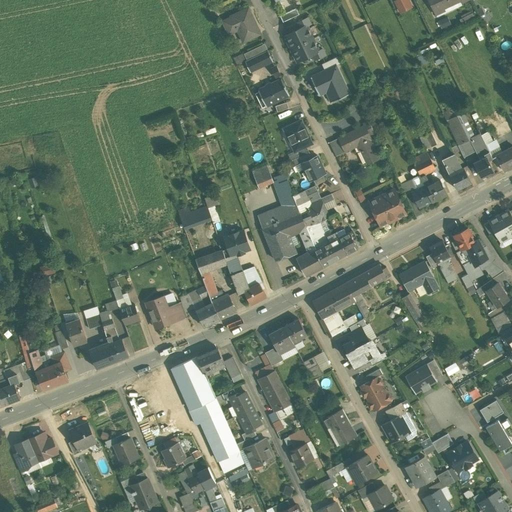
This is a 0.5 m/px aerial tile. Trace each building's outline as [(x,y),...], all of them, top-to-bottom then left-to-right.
[(411,7),(407,0),(397,0),(395,1),(400,12),(411,7)] [(428,0),(436,14),(445,9),(444,7),(458,0),(428,0)] [(260,34),(248,9),(232,17),(232,18),(224,22),(229,34),(238,30),(244,42),(260,34)] [(296,9),(280,16),(283,23),(299,15),(296,9)] [(440,27),(450,25),(448,17),(438,19),(440,27)] [(307,18),(296,23),(299,29),(306,26),(307,26),(310,25),(307,18)] [(299,29),(285,36),(291,49),(312,39),(307,26),(306,26),(299,29)] [(312,39),(291,49),(297,62),(311,55),(319,51),(318,51),(312,39)] [(264,44),(244,54),(247,60),(267,50),(264,44)] [(319,51),(311,55),(315,61),(325,56),(322,49),(318,51),(319,51)] [(268,51),(262,53),(267,64),(273,62),(268,51)] [(262,53),(245,62),(250,73),(267,64),(262,53)] [(234,58),(238,65),(245,61),(242,54),(234,58)] [(338,57),(322,64),(325,71),(336,66),(341,63),(338,57)] [(325,71),(311,78),(319,95),(326,92),(331,103),(349,94),(336,66),(325,71)] [(281,78),(258,90),(266,106),(289,95),(281,78)] [(275,106),(277,112),(289,108),(287,102),(275,106)] [(455,107),(443,113),(447,120),(459,115),(455,107)] [(459,115),(447,120),(458,145),(464,142),(470,139),(470,138),(459,115)] [(300,120),(283,128),(294,151),(305,146),(311,143),(300,120)] [(369,121),(363,124),(364,126),(369,135),(374,132),(369,121)] [(369,135),(364,126),(339,138),(345,151),(360,144),(369,163),(378,158),(369,139),(370,139),(369,135)] [(436,144),(431,132),(425,134),(430,145),(431,147),(436,144)] [(480,133),(470,138),(473,144),(476,150),(481,148),(486,146),(485,144),(480,133)] [(430,145),(425,134),(418,138),(423,149),(430,145)] [(470,139),(464,142),(466,147),(473,144),(470,139)] [(496,139),(485,144),(486,146),(489,151),(492,158),(496,156),(495,156),(502,152),(496,139)] [(458,145),(460,150),(464,156),(476,150),(473,144),(466,147),(464,142),(458,145)] [(432,146),(438,158),(443,156),(438,144),(432,146)] [(458,145),(458,144),(451,147),(453,153),(454,153),(460,150),(458,145)] [(294,151),(287,155),(290,161),(297,158),(308,153),(308,152),(305,146),(294,151)] [(511,146),(502,152),(495,156),(496,156),(503,170),(511,165),(511,146)] [(481,148),(476,150),(479,157),(482,155),(484,157),(485,157),(484,154),(481,148)] [(484,154),(485,157),(486,156),(488,160),(492,158),(489,151),(484,154)] [(434,168),(427,152),(412,159),(416,167),(419,175),(434,168)] [(308,153),(297,158),(300,164),(311,159),(308,153)] [(453,153),(449,156),(449,155),(442,159),(449,174),(461,168),(454,153),(453,153)] [(325,174),(316,156),(311,159),(300,164),(309,182),(325,174)] [(484,157),(474,162),(481,177),(493,171),(488,160),(486,156),(485,157),(484,157)] [(259,187),(273,182),(268,167),(254,172),(259,187)] [(419,175),(416,167),(408,171),(412,178),(419,175)] [(461,168),(449,174),(456,189),(471,183),(463,167),(461,168)] [(425,174),(420,177),(423,184),(427,182),(427,183),(429,182),(425,174)] [(284,175),(274,179),(277,185),(287,181),(284,175)] [(411,179),(406,181),(412,192),(414,191),(413,187),(414,186),(411,179)] [(439,179),(428,184),(427,183),(427,182),(423,184),(425,186),(432,201),(447,194),(439,179)] [(277,185),(274,187),(278,197),(291,191),(287,181),(277,185)] [(412,192),(406,181),(399,184),(405,195),(412,192)] [(315,186),(304,191),(307,196),(317,191),(315,186)] [(414,191),(412,192),(414,196),(411,197),(413,202),(416,201),(419,207),(432,201),(425,186),(414,191)] [(394,190),(369,202),(381,226),(406,214),(403,208),(404,206),(402,202),(400,202),(394,190)] [(291,191),(278,197),(282,208),(287,219),(300,213),(298,208),(296,202),(294,196),(291,191)] [(304,191),(294,196),(296,202),(307,196),(304,191)] [(317,191),(307,196),(310,203),(321,199),(317,191)] [(331,194),(321,199),(324,204),(334,200),(331,194)] [(307,196),(296,202),(298,208),(310,203),(307,196)] [(324,204),(321,199),(310,203),(315,214),(317,213),(320,221),(321,221),(330,217),(324,204)] [(310,203),(298,208),(300,213),(306,228),(307,228),(310,236),(315,233),(319,242),(326,239),(325,237),(326,237),(324,233),(325,232),(320,221),(317,213),(315,214),(310,203)] [(208,207),(180,217),(185,229),(212,219),(208,207)] [(282,208),(259,218),(263,228),(280,221),(287,219),(282,208)] [(509,210),(499,216),(510,237),(511,235),(511,215),(510,211),(509,210)] [(287,219),(280,221),(286,236),(299,231),(306,228),(300,213),(287,219)] [(347,233),(337,213),(330,217),(337,233),(339,237),(347,233)] [(510,237),(499,216),(488,221),(489,222),(494,232),(500,242),(510,237)] [(280,221),(263,228),(277,261),(294,255),(286,236),(280,221)] [(494,232),(489,222),(484,225),(489,235),(494,232)] [(306,228),(299,231),(310,254),(315,251),(316,250),(310,236),(307,228),(306,228)] [(468,228),(455,235),(457,239),(462,249),(466,248),(475,243),(474,240),(468,228)] [(243,230),(225,237),(229,248),(223,250),(226,258),(237,254),(237,255),(245,253),(244,251),(250,249),(243,230)] [(347,233),(339,237),(347,254),(358,248),(354,239),(356,238),(352,230),(347,233)] [(319,242),(315,233),(310,236),(316,250),(321,247),(319,242)] [(337,233),(329,237),(331,242),(339,237),(337,233)] [(316,250),(315,251),(323,267),(347,254),(339,237),(331,242),(321,247),(316,250)] [(326,239),(319,242),(321,247),(331,242),(329,237),(326,239)] [(475,243),(466,248),(471,259),(474,265),(487,258),(477,238),(474,240),(475,243)] [(462,249),(457,239),(452,242),(460,259),(467,255),(469,260),(471,259),(466,248),(462,249)] [(443,241),(430,248),(433,253),(438,263),(447,259),(453,255),(449,246),(446,247),(443,241)] [(223,250),(196,260),(201,273),(210,270),(227,263),(226,258),(223,250)] [(310,254),(298,260),(306,276),(323,267),(315,251),(310,254)] [(433,253),(426,257),(432,268),(439,265),(438,263),(433,253)] [(226,258),(227,263),(231,275),(240,271),(243,270),(237,255),(237,254),(226,258)] [(467,255),(460,259),(463,264),(470,261),(469,260),(467,255)] [(453,272),(447,259),(438,263),(439,265),(444,276),(453,272)] [(470,261),(463,264),(471,280),(483,274),(479,266),(474,268),(470,261)] [(426,262),(401,275),(409,291),(423,283),(429,294),(439,289),(433,278),(434,278),(426,262)] [(379,265),(346,283),(352,295),(359,292),(387,277),(383,269),(382,268),(379,265)] [(243,270),(240,271),(245,286),(248,285),(249,288),(259,282),(259,283),(262,282),(254,266),(243,270)] [(210,270),(201,273),(204,282),(206,286),(209,293),(213,303),(226,297),(223,289),(219,291),(210,270)] [(240,271),(231,275),(239,294),(244,292),(244,291),(249,288),(248,285),(245,286),(240,271)] [(472,284),(467,274),(461,277),(466,287),(472,284)] [(491,280),(476,290),(479,296),(485,292),(484,292),(495,285),(491,280)] [(249,288),(244,291),(244,292),(251,304),(266,296),(259,283),(259,282),(249,288)] [(346,283),(313,301),(322,318),(337,311),(355,301),(355,300),(352,295),(346,283)] [(495,285),(484,292),(485,292),(487,295),(489,294),(498,307),(498,306),(509,300),(498,283),(495,285)] [(119,286),(113,288),(117,300),(123,298),(119,286)] [(200,288),(197,290),(201,297),(209,293),(206,286),(200,288)] [(201,297),(197,290),(190,294),(180,298),(185,312),(195,307),(196,310),(206,306),(201,297)] [(359,292),(352,295),(355,300),(362,297),(359,292)] [(410,294),(403,298),(416,321),(423,317),(410,294)] [(226,297),(213,303),(220,319),(237,311),(231,295),(226,297)] [(182,303),(169,309),(164,296),(152,300),(155,308),(149,310),(156,327),(187,316),(185,312),(182,303)] [(371,314),(362,297),(355,300),(355,301),(360,309),(364,318),(371,314)] [(220,319),(213,303),(206,306),(196,310),(198,314),(195,316),(198,322),(201,320),(204,326),(220,319)] [(120,309),(125,324),(140,319),(135,304),(120,309)] [(498,307),(488,313),(500,336),(511,328),(511,325),(504,311),(502,313),(498,306),(498,307)] [(360,309),(353,312),(358,322),(363,319),(365,318),(364,318),(360,309)] [(110,311),(100,313),(103,321),(112,318),(110,311)] [(337,311),(322,318),(322,326),(326,334),(331,332),(332,336),(346,328),(337,311)] [(112,318),(103,321),(105,329),(113,326),(115,326),(112,318)] [(299,318),(285,326),(293,342),(307,334),(299,318)] [(67,324),(71,335),(74,345),(89,340),(81,319),(67,324)] [(349,326),(353,332),(366,325),(363,319),(349,326)] [(67,324),(67,322),(61,323),(63,330),(65,337),(71,335),(67,324)] [(113,326),(105,329),(108,337),(113,335),(115,332),(113,326)] [(120,340),(115,326),(113,326),(115,332),(113,335),(108,337),(110,343),(120,340)] [(285,326),(270,334),(277,349),(278,350),(279,350),(286,346),(287,348),(294,344),(293,342),(285,326)] [(353,332),(337,341),(344,354),(369,341),(361,328),(353,332)] [(65,337),(63,330),(56,332),(59,339),(65,337)] [(65,337),(59,339),(62,349),(68,347),(65,337)] [(120,340),(110,343),(116,361),(129,356),(123,339),(120,340)] [(355,368),(371,359),(380,354),(372,339),(369,341),(344,354),(347,359),(350,358),(355,368)] [(110,343),(91,351),(97,368),(116,361),(110,343)] [(35,366),(30,352),(28,345),(23,347),(28,364),(29,369),(35,368),(35,366)] [(218,348),(198,357),(205,373),(225,364),(224,361),(218,348)] [(277,349),(266,354),(272,365),(284,359),(279,350),(278,350),(277,349)] [(42,364),(37,350),(30,352),(35,366),(41,364),(42,364)] [(64,352),(52,357),(55,365),(62,363),(68,361),(64,352)] [(383,353),(380,354),(371,359),(374,365),(386,358),(383,353)] [(458,368),(471,362),(467,355),(454,361),(458,368)] [(190,411),(216,399),(205,373),(198,357),(197,356),(170,367),(190,411)] [(233,356),(224,361),(225,364),(231,377),(241,373),(233,356)] [(315,356),(304,361),(313,380),(324,374),(315,356)] [(437,379),(443,375),(434,360),(428,364),(437,379)] [(68,361),(62,363),(65,371),(71,368),(68,361)] [(454,362),(443,368),(447,375),(458,369),(454,362)] [(55,365),(49,368),(53,376),(52,377),(55,385),(68,380),(65,371),(62,363),(55,365)] [(29,369),(28,364),(19,367),(21,372),(24,381),(32,378),(29,369)] [(41,364),(35,366),(35,368),(37,373),(38,373),(38,372),(43,370),(41,364)] [(416,395),(438,383),(437,379),(428,364),(405,376),(416,395)] [(19,367),(18,366),(5,371),(8,381),(11,380),(9,377),(21,372),(19,367)] [(4,372),(3,368),(0,369),(0,380),(3,387),(12,384),(11,380),(8,381),(5,371),(4,372)] [(53,376),(49,368),(43,370),(38,372),(38,373),(45,389),(55,385),(52,377),(53,376)] [(380,369),(366,376),(369,382),(377,377),(382,374),(380,369)] [(275,370),(269,373),(274,381),(279,379),(275,370)] [(24,381),(21,372),(9,377),(11,380),(12,384),(15,383),(16,384),(24,381)] [(241,373),(231,377),(234,382),(243,377),(241,373)] [(283,386),(277,389),(274,381),(269,373),(259,378),(263,386),(264,386),(270,399),(269,400),(275,411),(275,412),(276,412),(282,409),(283,410),(284,409),(282,404),(290,400),(283,386)] [(369,382),(361,386),(374,411),(390,402),(390,401),(390,400),(391,398),(389,394),(386,394),(387,394),(386,394),(381,385),(382,385),(381,385),(382,383),(380,379),(378,378),(377,377),(369,382)] [(279,379),(274,381),(277,389),(283,386),(279,379)] [(12,384),(3,387),(9,403),(21,399),(16,384),(15,383),(12,384)] [(0,388),(0,406),(9,403),(3,387),(0,388)] [(233,388),(222,394),(225,400),(230,398),(229,397),(236,394),(233,388)] [(246,392),(238,396),(237,393),(236,394),(229,397),(230,398),(233,406),(234,405),(239,414),(253,407),(246,392)] [(216,399),(190,411),(196,424),(201,422),(222,412),(216,399)] [(497,402),(481,411),(488,422),(504,413),(497,402)] [(401,403),(386,411),(391,420),(401,414),(406,411),(401,403)] [(253,407),(239,414),(243,424),(246,432),(247,433),(253,429),(254,429),(253,426),(261,423),(253,407)] [(342,409),(323,420),(328,428),(330,427),(340,443),(337,445),(338,446),(357,435),(352,427),(351,427),(342,410),(342,409)] [(283,427),(276,412),(275,412),(275,411),(268,415),(276,431),(283,427)] [(416,430),(406,411),(401,414),(408,427),(404,429),(407,435),(405,435),(408,440),(413,437),(416,435),(416,433),(416,430)] [(222,412),(201,422),(218,460),(239,451),(237,444),(222,412)] [(391,420),(382,425),(386,433),(387,432),(393,442),(405,435),(407,435),(404,429),(408,427),(401,414),(391,420)] [(494,435),(506,454),(511,450),(511,423),(507,415),(486,428),(491,436),(494,435)] [(87,423),(70,430),(75,440),(79,450),(80,450),(90,445),(88,442),(95,439),(87,423)] [(253,429),(247,433),(246,432),(242,434),(245,440),(248,439),(256,435),(253,429)] [(44,432),(29,439),(38,461),(58,452),(51,438),(47,440),(44,432)] [(128,432),(116,438),(118,443),(130,438),(128,432)] [(289,436),(284,439),(287,446),(292,444),(292,443),(289,436)] [(292,443),(292,444),(295,449),(306,444),(311,441),(308,436),(292,443)] [(448,436),(433,444),(437,450),(438,454),(454,445),(448,436)] [(118,443),(114,445),(123,465),(139,457),(131,438),(130,438),(118,443)] [(420,441),(422,447),(430,443),(427,438),(420,441)] [(29,439),(16,445),(19,453),(25,466),(26,466),(38,461),(29,439)] [(245,440),(237,444),(239,450),(245,447),(251,445),(248,439),(245,440)] [(274,458),(265,439),(251,445),(245,447),(254,467),(274,458)] [(75,440),(69,443),(75,455),(81,452),(80,450),(79,450),(75,440)] [(311,441),(306,444),(313,459),(319,456),(311,441)] [(445,454),(457,475),(480,461),(468,441),(445,454)] [(178,443),(162,451),(166,458),(164,459),(168,467),(186,459),(178,443)] [(295,449),(290,451),(298,467),(313,459),(306,444),(295,449)] [(433,444),(423,450),(427,456),(437,450),(433,444)] [(198,449),(191,452),(193,458),(200,455),(198,449)] [(239,451),(218,460),(222,469),(244,460),(239,451)] [(19,453),(13,455),(20,472),(27,469),(26,466),(25,466),(19,453)] [(352,463),(346,467),(347,467),(356,484),(377,473),(367,455),(352,463)] [(424,456),(406,466),(417,487),(436,477),(424,456)] [(349,458),(335,466),(338,471),(339,472),(347,467),(346,467),(352,463),(349,458)] [(194,465),(185,470),(188,477),(189,480),(198,475),(194,465)] [(335,466),(327,471),(329,476),(338,471),(335,466)] [(209,469),(198,475),(205,489),(206,489),(209,487),(216,484),(209,469)] [(448,470),(437,475),(440,481),(451,475),(448,470)] [(136,475),(121,482),(124,489),(132,486),(140,482),(136,475)] [(198,475),(189,480),(196,494),(205,489),(198,475)] [(455,482),(451,475),(440,481),(444,487),(455,482)] [(188,477),(182,480),(189,494),(191,493),(192,496),(196,494),(189,480),(188,477)] [(331,478),(318,484),(322,493),(335,486),(331,478)] [(140,482),(132,486),(134,492),(132,492),(133,495),(136,493),(143,508),(157,502),(148,479),(140,482)] [(440,481),(429,488),(432,494),(439,490),(444,487),(440,481)] [(372,482),(358,490),(362,498),(367,495),(376,489),(372,482)] [(376,489),(367,495),(375,510),(392,500),(384,485),(376,489)] [(134,492),(132,486),(124,489),(134,511),(143,508),(136,493),(133,495),(132,492),(134,492)] [(217,502),(213,490),(210,491),(209,487),(206,489),(214,510),(224,506),(225,505),(222,500),(217,502)] [(432,494),(423,499),(430,511),(446,511),(450,510),(439,490),(432,494)] [(470,491),(464,494),(467,499),(473,496),(470,491)] [(487,497),(478,502),(484,511),(493,511),(506,505),(497,491),(487,497)] [(487,497),(483,492),(473,498),(477,503),(478,502),(487,497)] [(189,494),(180,497),(183,505),(182,505),(183,507),(184,506),(185,509),(195,505),(192,496),(191,493),(189,494)] [(54,499),(36,506),(38,511),(43,511),(57,506),(54,499)] [(287,499),(272,507),(274,511),(280,511),(289,508),(290,505),(287,499)] [(339,511),(335,502),(317,511),(339,511)]
